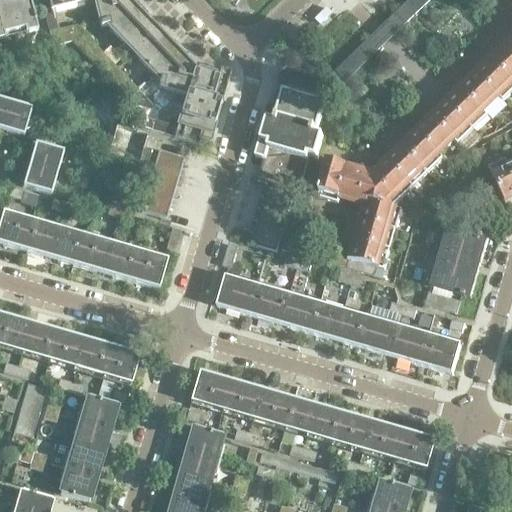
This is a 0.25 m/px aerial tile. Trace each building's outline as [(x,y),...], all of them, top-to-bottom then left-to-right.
[(37,32),(33,15),(31,5),(33,4),(32,0),(20,0),(0,5),(0,23),(3,36),(25,31),(26,35),(37,32)] [(75,5),(73,0),(48,0),(51,11),(75,5)] [(159,30),(129,0),(93,0),(94,1),(101,30),(107,28),(133,55),(159,30)] [(72,44),(82,34),(76,27),(49,34),(53,49),(72,44)] [(154,77),(180,52),(159,30),(133,55),(154,77)] [(118,70),(82,34),(72,44),(107,81),(118,70)] [(21,58),(18,47),(6,50),(9,61),(21,58)] [(511,51),(508,47),(493,61),(511,80),(511,51)] [(0,63),(9,61),(6,50),(0,51),(0,63)] [(188,97),(195,72),(196,69),(180,52),(154,77),(160,83),(158,89),(187,97),(188,97)] [(511,86),(511,80),(493,61),(478,76),(500,99),(511,86)] [(20,76),(17,64),(11,66),(14,78),(20,76)] [(14,78),(11,66),(5,67),(8,79),(14,78)] [(138,91),(118,70),(107,81),(127,102),(138,91)] [(221,107),(231,73),(220,70),(218,79),(195,72),(188,97),(187,97),(181,116),(214,126),(220,106),(221,107)] [(500,99),(478,76),(463,90),(485,113),(500,99)] [(299,195),(310,158),(316,160),(317,158),(320,148),(323,137),(317,135),(326,104),(324,104),(325,101),(326,102),(327,101),(327,100),(326,100),(286,88),(285,92),(283,92),(274,123),(268,121),(265,131),(261,142),(259,147),(257,155),(256,159),(264,162),(263,167),(270,169),(265,186),(269,187),(266,197),(262,196),(261,198),(265,199),(262,209),(259,208),(258,210),(262,211),(259,221),(255,220),(254,223),(258,224),(255,233),(252,232),(251,234),(255,235),(252,245),(248,244),(247,247),(257,249),(257,248),(277,254),(295,194),(299,195)] [(485,113),(463,90),(448,105),(470,128),(485,113)] [(0,131),(2,132),(11,104),(0,100),(0,131)] [(24,139),(32,110),(11,104),(2,132),(24,139)] [(470,128),(448,105),(433,119),(455,142),(470,128)] [(157,123),(159,113),(153,107),(142,118),(139,129),(154,133),(157,123)] [(211,143),(215,126),(214,126),(181,116),(174,139),(200,147),(202,141),(211,143)] [(455,142),(433,119),(418,134),(440,157),(455,142)] [(162,136),(165,126),(157,123),(154,133),(162,136)] [(170,138),(173,128),(165,126),(162,136),(170,138)] [(158,155),(143,151),(147,136),(116,128),(106,163),(138,172),(138,171),(152,175),(155,166),(158,155)] [(440,157),(418,134),(403,148),(425,171),(440,157)] [(58,175),(64,154),(36,145),(29,167),(58,175)] [(425,171),(403,148),(388,163),(410,186),(425,171)] [(488,158),(484,150),(476,153),(479,162),(488,158)] [(180,172),(183,163),(187,164),(188,161),(178,158),(178,159),(159,154),(158,155),(155,166),(184,174),(184,173),(180,172)] [(511,202),(511,163),(508,165),(506,161),(489,169),(493,179),(494,179),(506,204),(505,204),(506,205),(511,202)] [(339,206),(341,201),(350,170),(328,163),(327,168),(328,168),(318,200),(339,206)] [(388,207),(410,186),(388,163),(376,175),(374,176),(373,176),(372,176),(370,176),(350,170),(341,201),(357,206),(356,209),(364,211),(361,222),(392,231),(398,210),(388,207)] [(177,184),(180,175),(184,176),(184,174),(155,166),(152,175),(148,190),(177,198),(177,197),(174,196),(176,187),(180,188),(181,185),(177,184)] [(51,197),(58,175),(29,167),(23,189),(51,197)] [(88,185),(90,179),(78,175),(76,181),(88,185)] [(86,190),(88,185),(76,181),(74,187),(86,190)] [(21,202),(24,194),(11,190),(9,199),(21,202)] [(170,208),(173,198),(177,200),(177,198),(148,190),(145,202),(174,210),(174,209),(170,208)] [(126,201),(128,195),(116,191),(114,197),(126,201)] [(138,205),(140,198),(128,195),(126,201),(138,205)] [(124,208),(126,201),(114,197),(112,204),(124,208)] [(136,211),(138,205),(126,201),(124,208),(136,211)] [(63,214),(65,206),(53,202),(51,211),(63,214)] [(167,220),(169,210),(173,212),(174,210),(145,202),(141,214),(160,220),(160,221),(170,224),(171,221),(167,220)] [(122,214),(124,208),(112,204),(110,211),(122,214)] [(75,218),(77,209),(65,206),(63,214),(75,218)] [(134,218),(136,211),(124,208),(122,214),(134,218)] [(120,221),(122,214),(110,211),(108,217),(120,221)] [(132,225),(134,218),(122,214),(120,221),(132,225)] [(26,241),(31,223),(3,215),(0,225),(0,246),(18,252),(21,239),(26,241)] [(386,251),(392,231),(361,222),(355,242),(386,251)] [(50,261),(58,231),(31,223),(26,241),(21,239),(18,252),(50,261)] [(480,270),(489,240),(449,228),(441,254),(461,260),(460,264),(480,270)] [(80,256),(85,239),(58,231),(50,261),(72,267),(75,255),(80,256)] [(178,255),(184,234),(172,231),(166,252),(178,255)] [(104,276),(112,247),(85,239),(80,256),(75,255),(72,267),(104,276)] [(380,272),(386,251),(355,242),(349,263),(356,265),(363,267),(371,269),(378,271),(380,272)] [(289,254),(291,246),(284,244),(282,252),(289,254)] [(296,256),(299,248),(291,246),(289,254),(296,256)] [(134,272),(139,255),(112,247),(104,276),(136,286),(139,273),(134,272)] [(232,271),(238,250),(229,247),(223,268),(232,271)] [(303,259),(306,250),(299,248),(296,256),(303,259)] [(310,261),(313,252),(306,250),(303,259),(310,261)] [(318,263),(320,254),(313,252),(310,261),(318,263)] [(325,265),(327,256),(320,254),(318,263),(325,265)] [(471,301),(480,270),(460,264),(461,260),(441,254),(431,289),(471,301)] [(159,290),(167,263),(139,255),(134,272),(139,273),(136,286),(159,292),(160,291),(159,290)] [(332,267),(335,258),(327,256),(325,265),(332,267)] [(339,269),(342,261),(335,258),(332,267),(339,269)] [(297,272),(299,263),(287,259),(284,268),(297,272)] [(347,271),(349,263),(342,261),(339,269),(347,271)] [(309,276),(312,266),(299,263),(297,272),(309,276)] [(354,273),(356,265),(349,263),(347,271),(354,273)] [(361,275),(363,267),(356,265),(354,273),(361,275)] [(368,277),(371,269),(363,267),(361,275),(368,277)] [(375,279),(378,271),(371,269),(368,277),(375,279)] [(351,288),(354,278),(342,275),(339,284),(351,288)] [(364,291),(366,282),(354,278),(351,288),(364,291)] [(250,318),(258,289),(226,280),(218,307),(217,309),(250,318)] [(281,327),(289,298),(258,289),(250,318),(281,327)] [(458,317),(462,304),(429,295),(426,308),(458,317)] [(311,336),(320,307),(289,298),(281,327),(311,336)] [(402,318),(404,308),(392,305),(389,314),(402,318)] [(335,343),(344,314),(320,307),(311,336),(335,343)] [(414,321),(417,312),(404,308),(402,318),(414,321)] [(359,350),(368,321),(344,314),(335,343),(359,350)] [(0,348),(22,355),(31,325),(0,316),(0,329),(0,330),(0,348)] [(390,359),(398,330),(368,321),(359,350),(390,359)] [(462,335),(465,326),(453,322),(450,332),(462,335)] [(54,345),(58,333),(31,325),(22,355),(45,361),(50,344),(54,345)] [(421,368),(429,338),(398,330),(390,359),(421,368)] [(76,370),(85,341),(58,333),(54,345),(50,344),(45,361),(76,370)] [(453,375),(461,348),(429,338),(421,368),(453,377),(454,376),(453,375)] [(113,362),(117,350),(85,341),(76,370),(103,378),(108,361),(113,362)] [(132,386),(140,359),(140,357),(117,350),(113,362),(108,361),(103,378),(132,386)] [(15,378),(18,369),(6,365),(3,375),(15,378)] [(28,382),(31,373),(18,369),(15,378),(28,382)] [(223,413),(231,383),(199,374),(198,375),(199,376),(191,403),(223,413)] [(69,394),(72,385),(60,381),(57,390),(69,394)] [(254,421),(262,392),(231,383),(223,413),(254,421)] [(82,398),(85,388),(72,385),(69,394),(82,398)] [(35,397),(37,389),(28,386),(25,395),(35,397)] [(44,400),(46,392),(37,389),(35,397),(44,400)] [(125,405),(128,395),(115,392),(112,401),(125,405)] [(284,430),(293,401),(262,392),(254,421),(284,430)] [(32,405),(35,397),(25,395),(23,403),(32,405)] [(42,408),(44,400),(35,397),(32,405),(42,408)] [(16,409),(17,403),(5,399),(3,406),(16,409)] [(110,432),(117,408),(88,399),(81,424),(110,432)] [(308,437),(317,408),(293,401),(284,430),(308,437)] [(30,414),(32,405),(23,403),(21,411),(30,414)] [(39,416),(42,408),(32,405),(30,414),(39,416)] [(14,415),(16,409),(3,406),(2,412),(14,415)] [(59,417),(61,410),(48,406),(46,413),(59,417)] [(332,444),(340,415),(317,408),(308,437),(332,444)] [(28,422),(30,414),(21,411),(18,419),(28,422)] [(57,425),(59,417),(46,413),(43,421),(57,425)] [(198,426),(201,417),(189,413),(186,422),(198,426)] [(37,424),(39,416),(30,414),(28,422),(37,424)] [(363,453),(371,424),(340,415),(332,444),(363,453)] [(25,430),(28,422),(18,419),(16,427),(25,430)] [(35,433),(37,424),(28,422),(25,430),(35,433)] [(103,456),(110,432),(81,424),(74,448),(103,456)] [(393,462),(402,432),(371,424),(363,453),(393,462)] [(23,438),(25,430),(16,427),(14,435),(23,438)] [(215,462),(222,438),(194,429),(187,454),(215,462)] [(32,441),(35,433),(25,430),(23,438),(32,441)] [(247,445),(250,436),(237,432),(234,441),(247,445)] [(426,471),(434,443),(434,444),(435,442),(402,432),(393,462),(426,471)] [(259,448),(262,439),(250,436),(247,445),(259,448)] [(96,480),(103,456),(74,448),(67,472),(96,480)] [(301,460),(304,451),(292,448),(289,457),(301,460)] [(254,466),(258,453),(250,451),(246,464),(254,466)] [(314,464),(317,455),(304,451),(301,460),(314,464)] [(494,467),(497,455),(491,453),(487,465),(494,467)] [(45,466),(47,458),(34,454),(32,462),(45,466)] [(208,486),(215,462),(187,454),(180,478),(208,486)] [(269,467),(271,458),(262,455),(259,464),(269,467)] [(500,469),(504,457),(497,455),(494,467),(500,469)] [(507,471),(510,459),(504,457),(500,469),(507,471)] [(278,469),(281,460),(271,458),(269,467),(278,469)] [(288,472),(290,463),(281,460),(278,469),(288,472)] [(43,473),(45,466),(32,462),(29,469),(43,473)] [(297,475),(300,466),(290,463),(288,472),(297,475)] [(356,476),(359,467),(347,463),(344,473),(356,476)] [(490,480),(494,467),(487,465),(484,478),(490,480)] [(307,478),(309,469),(300,466),(297,475),(307,478)] [(369,480),(372,471),(359,467),(356,476),(369,480)] [(497,482),(500,469),(494,467),(490,480),(497,482)] [(316,480),(319,471),(309,469),(307,478),(316,480)] [(503,484),(507,471),(500,469),(497,482),(503,484)] [(326,483),(328,474),(319,471),(316,480),(326,483)] [(510,485),(511,477),(511,472),(507,471),(503,484),(510,485)] [(89,505),(96,480),(67,472),(60,497),(89,505)] [(335,486),(338,477),(328,474),(326,483),(335,486)] [(347,493),(351,480),(342,477),(338,490),(347,493)] [(419,489),(422,481),(410,477),(408,486),(419,489)] [(201,511),(208,486),(180,478),(173,502),(201,511)] [(247,490),(249,482),(236,478),(234,486),(247,490)] [(387,511),(403,511),(409,492),(380,483),(373,508),(387,511)] [(245,497),(247,490),(234,486),(231,493),(245,497)] [(49,511),(52,502),(23,493),(17,511),(49,511)] [(298,511),(301,499),(291,497),(288,508),(298,511)] [(239,511),(242,503),(236,501),(233,511),(239,511)] [(201,511),(173,502),(169,511),(201,511)] [(246,511),(248,505),(242,503),(239,511),(246,511)]
